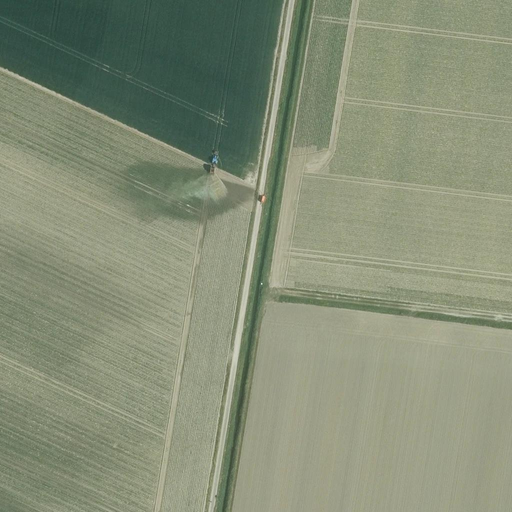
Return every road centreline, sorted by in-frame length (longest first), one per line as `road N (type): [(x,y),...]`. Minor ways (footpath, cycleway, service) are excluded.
road 1 (track): [(210,511),(292,0)]
road 2 (track): [(269,291),(396,306)]
